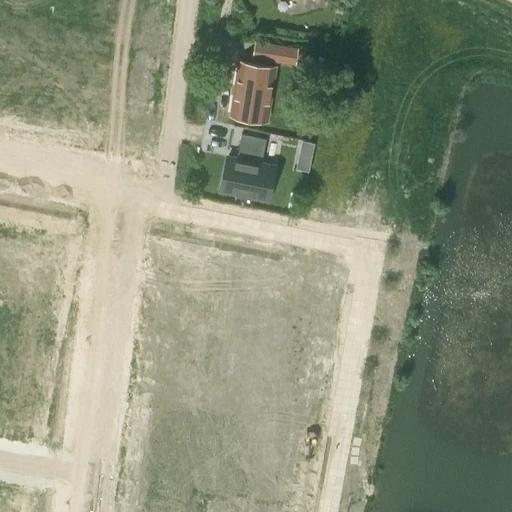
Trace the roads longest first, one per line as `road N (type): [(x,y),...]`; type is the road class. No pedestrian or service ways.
road 1 (residential): [(330,511),(384,265),(120,205)]
road 2 (residential): [(76,511),(120,205)]
road 3 (residential): [(120,205),(0,174)]
